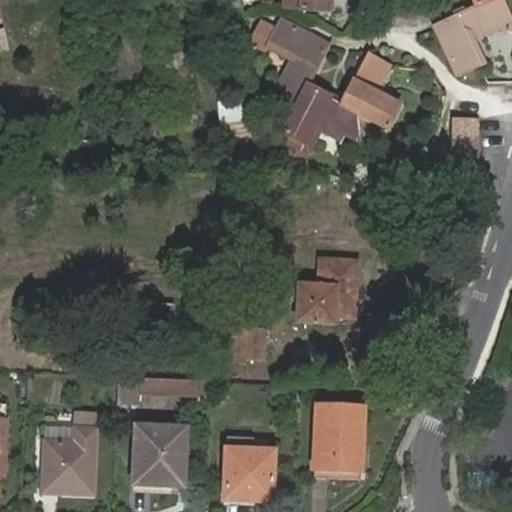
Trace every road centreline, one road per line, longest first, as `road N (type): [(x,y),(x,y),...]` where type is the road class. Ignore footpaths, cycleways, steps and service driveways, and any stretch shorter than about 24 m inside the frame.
road 1 (residential): [(432,511),(436,425),(511,229)]
road 2 (residential): [(511,114),(492,108),(394,33),(378,0)]
